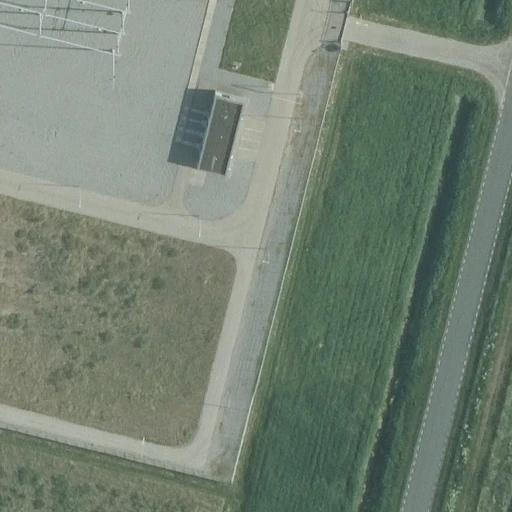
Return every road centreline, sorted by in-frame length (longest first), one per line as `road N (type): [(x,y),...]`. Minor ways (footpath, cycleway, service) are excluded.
road 1 (unclassified): [(414,511),(511,121)]
road 2 (track): [(463,511),(511,316)]
